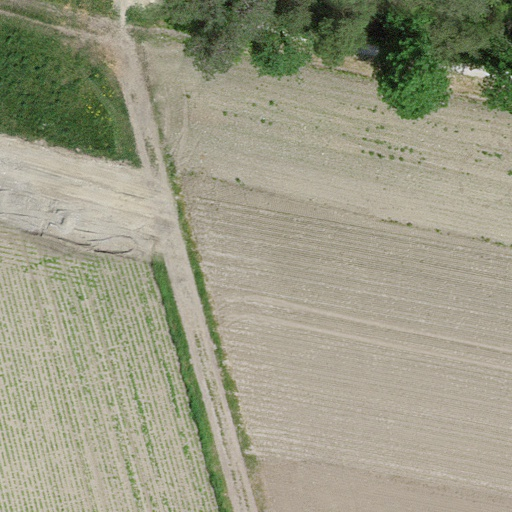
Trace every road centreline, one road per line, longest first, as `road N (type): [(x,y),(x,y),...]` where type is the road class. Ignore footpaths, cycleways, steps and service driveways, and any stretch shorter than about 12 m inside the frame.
road 1 (track): [(0,157),(511,275)]
road 2 (track): [(156,195),(244,511)]
